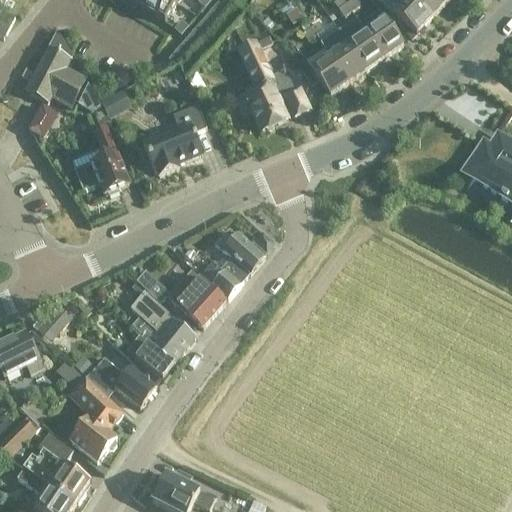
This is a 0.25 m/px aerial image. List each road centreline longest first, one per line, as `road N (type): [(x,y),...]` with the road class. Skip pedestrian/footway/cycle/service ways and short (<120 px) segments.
road 1 (residential): [(102,511),(287,252),(294,207),(282,173)]
road 2 (tertiary): [(282,173),(396,116),(511,9)]
road 3 (tertiary): [(47,286),(282,173)]
road 4 (track): [(287,511),(149,442)]
